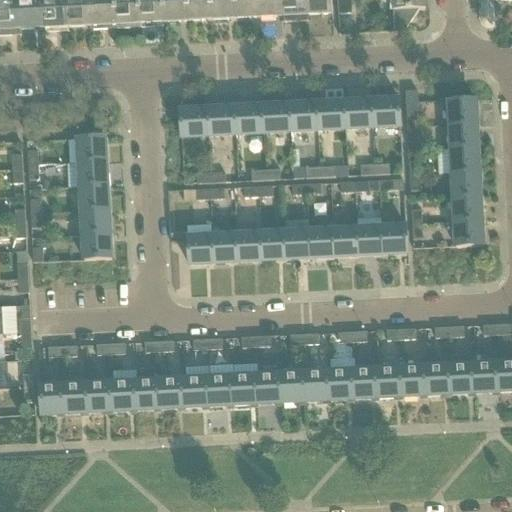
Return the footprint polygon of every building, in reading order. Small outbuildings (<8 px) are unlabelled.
[(0,0),(0,37),(11,37),(11,31),(20,31),(18,0),(0,0)] [(42,0),(18,0),(20,31),(44,29),(42,0)] [(42,0),(44,29),(45,29),(46,33),(60,33),(59,28),(68,28),(66,0),(42,0)] [(90,0),(66,0),(68,28),(82,27),(82,30),(83,29),(83,27),(92,27),(90,0)] [(90,0),(92,27),(93,26),(94,31),(108,30),(107,26),(116,25),(114,0),(90,0)] [(138,0),(114,0),(116,25),(117,25),(118,30),(131,29),(131,25),(140,24),(138,0)] [(138,0),(140,24),(141,24),(142,28),(155,28),(155,23),(164,23),(162,0),(138,0)] [(186,0),(162,0),(164,23),(178,22),(178,25),(179,25),(179,22),(188,22),(186,0)] [(210,0),(186,0),(188,22),(202,21),(202,24),(203,24),(203,21),(212,21),(210,0)] [(234,0),(210,0),(212,21),(226,20),(226,23),(227,23),(227,20),(236,19),(234,0)] [(258,0),(234,0),(236,19),(250,19),(250,21),(251,21),(251,19),(260,18),(258,0)] [(282,0),(258,0),(260,18),(273,18),(274,20),(275,20),(275,17),(283,17),(282,0)] [(282,0),(283,17),(284,23),(299,22),(298,16),(307,16),(306,0),(282,0)] [(331,0),(306,0),(307,16),(321,15),(321,17),(323,17),(322,15),(332,14),(331,0)] [(337,0),(338,14),(338,16),(352,16),(352,14),(351,0),(337,0)] [(392,0),(394,33),(404,33),(418,11),(424,10),(423,0),(392,0)] [(400,102),(372,103),(373,132),(401,131),(400,102)] [(448,103),(450,127),(477,126),(476,102),(448,103)] [(372,103),(345,104),(346,134),(373,132),(372,103)] [(345,104),(317,106),(319,135),(346,134),(345,104)] [(317,106),(290,107),(292,137),(319,135),(317,106)] [(290,107),(263,109),(264,138),(292,137),(290,107)] [(263,109),(235,110),(237,140),(264,138),(263,109)] [(235,110),(208,111),(210,141),(237,140),(235,110)] [(210,141),(208,111),(180,113),(182,140),(208,139),(208,141),(210,141)] [(406,116),(407,129),(417,129),(417,115),(406,116)] [(450,127),(451,151),(478,150),(477,126),(450,127)] [(417,129),(407,129),(408,144),(418,144),(417,129)] [(78,141),(79,165),(107,164),(105,139),(78,141)] [(451,151),(452,176),(479,174),(478,150),(451,151)] [(28,154),(29,168),(39,167),(38,153),(28,154)] [(12,158),(13,172),(23,171),(22,157),(12,158)] [(409,164),(410,178),(420,177),(419,163),(409,164)] [(79,165),(81,189),(108,188),(107,164),(79,165)] [(39,167),(29,168),(29,182),(40,182),(39,167)] [(390,168),(375,169),(376,179),(390,178),(390,168)] [(335,169),(321,170),(321,180),(335,179),(335,169)] [(376,179),(375,169),(361,170),(362,180),(376,179)] [(321,180),(321,170),(306,171),(307,181),(321,180)] [(23,171),(13,172),(13,186),(24,186),(23,171)] [(280,172),(266,173),(267,183),(281,182),(280,172)] [(267,183),(266,173),(251,173),(252,184),(267,183)] [(452,176),(453,200),(480,198),(479,174),(452,176)] [(212,186),(211,175),(197,176),(197,186),(212,186)] [(226,175),(211,175),(212,186),(226,185),(226,175)] [(420,177),(410,178),(410,192),(420,192),(420,177)] [(394,183),(379,184),(380,194),(394,193),(394,183)] [(356,195),(355,185),(341,186),(341,196),(356,195)] [(370,185),(355,185),(356,195),(370,195),(370,185)] [(321,186),(307,187),(307,197),(322,196),(321,186)] [(307,197),(307,187),(293,187),(293,197),(307,197)] [(81,189),(82,213),(109,212),(108,188),(81,189)] [(273,188),(258,189),(259,199),(274,198),(273,188)] [(259,199),(258,189),(244,190),(245,200),(259,199)] [(225,191),(210,192),(211,202),(225,201),(225,191)] [(211,202),(210,192),(196,192),(197,202),(211,202)] [(453,200),(455,224),(482,222),(480,198),(453,200)] [(30,202),(31,216),(41,215),(41,201),(30,202)] [(15,212),(15,226),(26,226),(25,212),(15,212)] [(82,213),(83,238),(110,236),(109,212),(82,213)] [(422,212),(411,213),(412,227),(422,227),(422,212)] [(41,215),(31,216),(32,231),(42,230),(41,215)] [(381,220),(357,221),(357,230),(359,258),(383,256),(382,229),(381,220)] [(482,222),(455,224),(456,248),(483,247),(482,222)] [(26,226),(15,226),(16,241),(27,241),(26,226)] [(422,227),(412,227),(413,242),(423,241),(422,227)] [(406,228),(382,229),(383,256),(408,255),(406,228)] [(357,230),(333,232),(335,259),(359,258),(357,230)] [(333,232),(309,233),(311,260),(335,259),(333,232)] [(309,233),(285,234),(286,262),(311,260),(309,233)] [(285,234),(261,236),(262,263),(286,262),(285,234)] [(110,236),(83,238),(84,262),(112,261),(110,236)] [(261,236),(237,237),(238,264),(262,263),(261,236)] [(237,237),(213,238),(214,265),(238,264),(237,237)] [(212,238),(188,239),(190,267),(214,265),(213,238),(212,238)] [(32,250),(33,265),(43,265),(43,250),(32,250)] [(18,267),(18,281),(29,281),(28,266),(18,267)] [(29,281),(18,281),(19,295),(29,295),(29,281)] [(30,308),(15,309),(16,336),(21,336),(20,322),(31,321),(30,308)] [(0,309),(0,336),(16,336),(15,309),(0,309)] [(20,322),(21,336),(31,335),(31,321),(20,322)] [(511,326),(498,327),(499,337),(511,336),(511,326)] [(499,337),(498,327),(483,327),(484,337),(499,337)] [(464,328),(450,329),(450,339),(464,339),(464,328)] [(450,339),(450,329),(435,330),(436,340),(450,339)] [(416,331),(401,332),(402,342),(416,341),(416,331)] [(402,342),(401,332),(387,333),(388,342),(402,342)] [(354,344),(353,334),(339,335),(339,345),(354,344)] [(367,334),(353,334),(354,344),(368,344),(367,334)] [(31,335),(21,336),(22,351),(32,350),(31,335)] [(319,336),(305,337),(305,347),(319,346),(319,336)] [(305,347),(305,337),(290,338),(291,348),(305,347)] [(270,339),(256,340),(257,349),(271,349),(270,339)] [(257,349),(256,340),(241,340),(242,350),(257,349)] [(222,341),(208,342),(208,352),(222,351),(222,341)] [(208,352),(208,342),(193,343),(194,353),(208,352)] [(160,354),(160,344),(145,345),(145,355),(160,354)] [(174,344),(160,344),(160,354),(174,354),(174,344)] [(125,346),(111,347),(112,357),(126,356),(125,346)] [(112,357),(111,347),(97,347),(97,358),(112,357)] [(77,348),(63,349),(63,359),(78,359),(77,348)] [(63,359),(63,349),(48,350),(49,360),(63,359)] [(0,364),(0,393),(9,393),(7,364),(0,364)] [(511,364),(500,365),(501,394),(511,393),(511,364)] [(500,365),(476,366),(477,395),(501,394),(500,365)] [(476,366),(452,367),(453,396),(477,395),(476,366)] [(452,367),(427,369),(429,398),(453,396),(452,367)] [(427,369),(403,370),(405,399),(429,398),(427,369)] [(403,370),(379,371),(381,400),(405,399),(403,370)] [(379,371),(355,372),(356,401),(381,400),(379,371)] [(355,372),(331,374),(332,402),(356,401),(355,372)] [(331,374),(307,375),(308,404),(332,402),(331,374)] [(307,375),(282,376),(284,405),(308,404),(307,375)] [(23,377),(24,391),(34,390),(33,376),(23,377)] [(282,376),(258,377),(260,406),(284,405),(282,376)] [(258,377),(234,379),(236,407),(260,406),(258,377)] [(234,379),(210,380),(211,409),(236,407),(234,379)] [(210,380),(186,381),(187,410),(211,409),(210,380)] [(186,381),(162,382),(163,411),(187,410),(186,381)] [(162,382),(137,384),(139,412),(163,411),(162,382)] [(137,384),(113,385),(115,414),(139,412),(137,384)] [(113,385),(89,386),(91,415),(115,414),(113,385)] [(89,386),(65,387),(66,416),(91,415),(89,386)] [(66,416),(65,387),(40,389),(42,417),(66,416)] [(34,390),(24,391),(24,406),(35,405),(34,390)]
